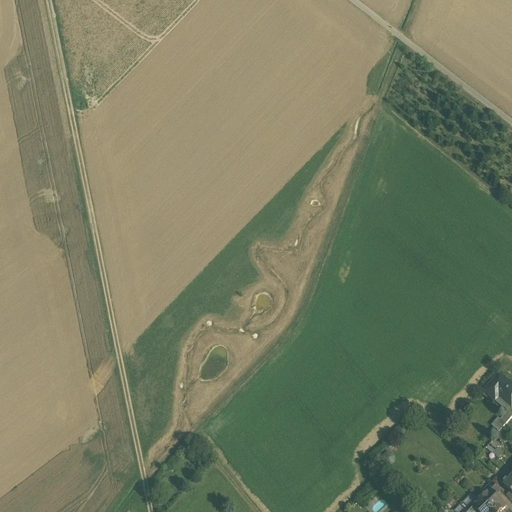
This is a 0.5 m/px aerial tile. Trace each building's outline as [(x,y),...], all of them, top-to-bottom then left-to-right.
[(511,385),(499,375),(484,392),(495,402),(501,396),(511,405),(511,385)] [(500,421),(506,425),(511,418),(511,415),(508,412),(500,421)] [(500,421),(499,419),(492,427),(494,429),(499,433),(506,425),(500,421)] [(499,433),(494,429),(490,433),(495,437),(499,433)] [(500,492),(492,484),(488,488),(496,496),(500,492)] [(496,496),(488,488),(483,492),(486,495),(481,499),(494,511),(501,511),(507,507),(496,496)] [(494,511),(481,499),(477,504),(474,501),(470,505),(476,511),(494,511)]
